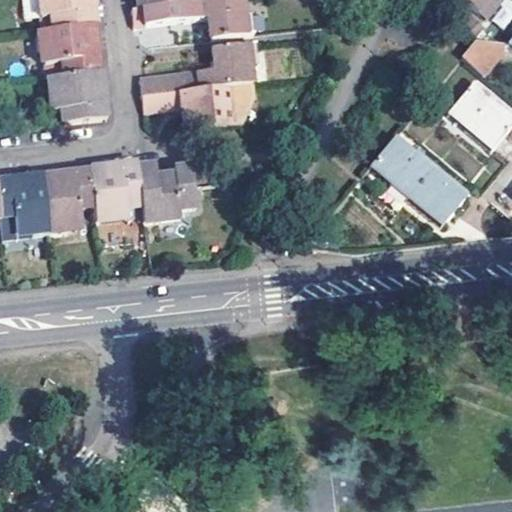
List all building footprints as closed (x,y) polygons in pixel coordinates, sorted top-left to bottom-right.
[(40,0),(43,22),(52,21),(54,36),(92,32),(98,31),(96,16),(91,16),(89,0),(88,0),(40,0)] [(143,0),(145,13),(194,7),(193,0),(143,0)] [(456,0),(484,24),(498,8),(490,1),(490,0),(456,0)] [(134,14),(136,31),(142,30),(142,33),(180,28),(194,27),(204,25),(205,35),(206,45),(249,40),(245,17),(239,17),(237,2),(194,7),(145,13),(134,14)] [(180,28),(182,48),(195,47),(194,27),(180,28)] [(44,54),(46,73),(48,73),(48,70),(63,67),(65,82),(98,78),(101,78),(97,47),(94,47),(93,40),(92,32),(54,36),(38,38),(40,55),(44,54)] [(481,32),(460,57),(485,78),(506,53),(481,32)] [(511,38),(503,49),(511,55),(511,38)] [(210,76),(184,80),(186,97),(248,90),(246,73),(252,72),(250,51),(208,55),(210,76)] [(183,68),(184,80),(210,76),(208,55),(182,58),(183,68)] [(64,116),(66,129),(104,125),(101,100),(98,78),(65,82),(51,83),(55,117),(64,116)] [(186,97),(184,80),(148,84),(147,83),(143,84),(145,102),(186,97)] [(445,118),(490,154),(511,127),(511,119),(472,85),(445,118)] [(248,90),(186,97),(187,113),(188,123),(189,135),(245,129),(250,107),(248,90)] [(187,113),(186,97),(145,102),(147,118),(187,113)] [(367,172),(436,231),(463,201),(392,142),(367,172)] [(97,213),(99,228),(130,224),(129,215),(144,213),(139,174),(138,169),(124,171),(124,176),(110,177),(93,179),(97,213)] [(165,171),(155,173),(157,183),(176,181),(175,174),(175,170),(165,171)] [(191,172),(175,174),(176,181),(157,183),(155,173),(139,174),(144,213),(145,228),(180,224),(180,212),(195,210),(191,172)] [(46,185),(52,240),(69,238),(68,234),(88,231),(87,229),(83,230),(81,215),(97,213),(93,179),(92,175),(90,175),(90,177),(80,178),(80,177),(76,177),(77,179),(70,180),(64,180),(64,178),(61,179),(61,184),(46,185)] [(32,237),(33,242),(52,240),(46,185),(31,187),(31,182),(28,183),(29,184),(21,186),(15,187),(15,184),(12,185),(12,187),(1,188),(1,184),(0,183),(0,193),(4,223),(15,222),(17,238),(13,238),(13,240),(32,237)]
